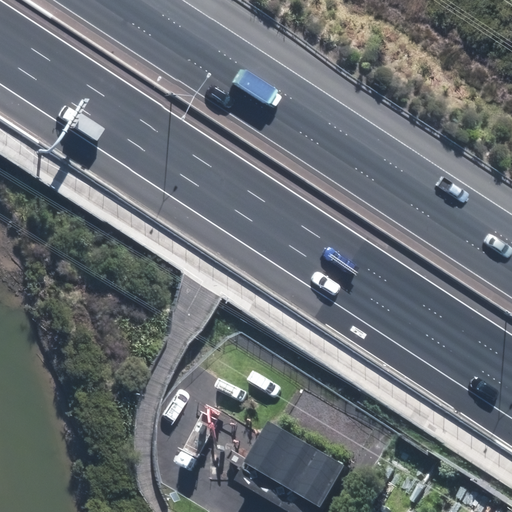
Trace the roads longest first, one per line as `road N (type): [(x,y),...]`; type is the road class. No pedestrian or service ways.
road 1 (motorway): [(511,386),(0,54)]
road 2 (motorway): [(140,0),(511,243)]
